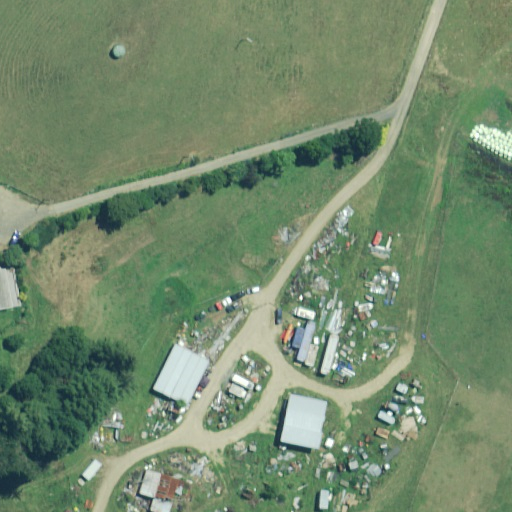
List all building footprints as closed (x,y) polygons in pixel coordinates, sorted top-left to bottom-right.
[(0,309),(15,307),(9,267),(0,268),(0,309)] [(208,361),(176,345),(154,389),(186,405),(208,361)] [(325,403),(288,395),(278,442),(314,450),(325,403)] [(117,430),(102,430),(103,442),(117,442),(117,430)] [(139,494),(152,498),(148,510),(153,511),(169,511),(180,482),(160,475),(146,471),(139,494)]
